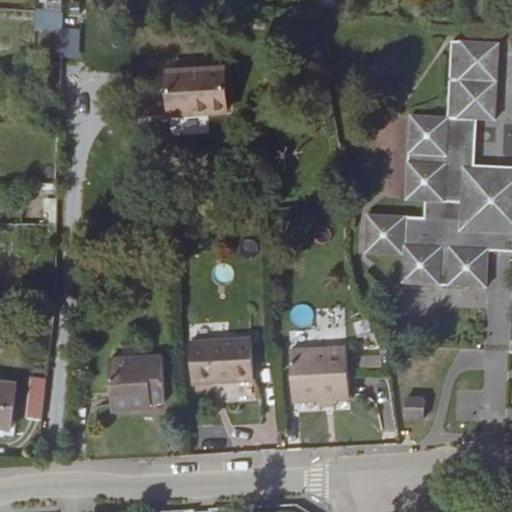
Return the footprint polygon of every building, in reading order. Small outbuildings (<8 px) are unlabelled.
[(62,13),(38,11),(36,30),(51,31),(49,63),(61,63),(62,53),(62,29),(62,13)] [(79,30),(62,29),(62,53),(78,54),(79,30)] [(451,42),(448,118),(476,119),(494,120),(498,44),(451,42)] [(167,116),(228,114),(226,68),(165,71),(167,116)] [(59,131),(61,76),(51,76),(49,129),(59,131)] [(511,167),(474,166),(476,119),(448,118),(411,116),(406,200),(425,201),(424,218),(367,215),(365,253),(403,255),(402,282),(485,287),(487,250),(511,251),(511,167)] [(59,131),(49,129),(32,126),(30,137),(45,137),(45,162),(59,162),(59,131)] [(17,184),(58,185),(59,162),(45,162),(42,162),(42,176),(17,176),(17,184)] [(192,384),(253,381),(251,339),(190,342),(192,384)] [(319,407),(335,407),(335,400),(350,399),(347,348),(290,350),(292,401),(319,400),(319,407)] [(163,356),(109,360),(111,411),(142,410),(142,403),(151,402),(166,401),(163,356)] [(42,419),(46,380),(30,378),(26,418),(42,419)] [(0,427),(11,429),(16,385),(0,382),(0,427)] [(424,398),(405,398),(405,419),(423,419),(423,413),(428,413),(428,405),(424,405),(424,398)]
